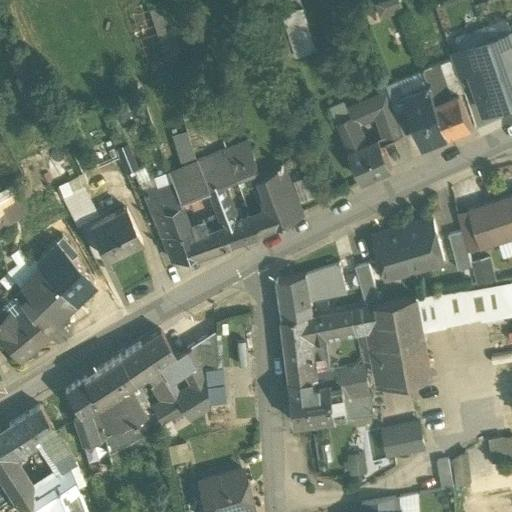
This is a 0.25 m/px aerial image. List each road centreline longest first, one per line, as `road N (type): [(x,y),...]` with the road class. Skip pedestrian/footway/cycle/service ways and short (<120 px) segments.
road 1 (tertiary): [(265,254),(0,407)]
road 2 (tertiary): [(511,138),(265,254)]
road 3 (residential): [(277,511),(265,254)]
